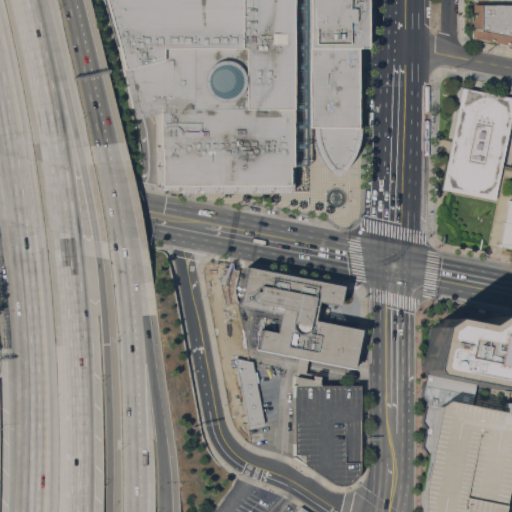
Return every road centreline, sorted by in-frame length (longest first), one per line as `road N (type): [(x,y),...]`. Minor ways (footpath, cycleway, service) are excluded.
road 1 (motorway): [(73,511),(71,310),(44,66)]
road 2 (motorway): [(7,130),(31,317),(30,511)]
road 3 (motorway): [(127,363),(106,178),(66,0)]
road 4 (motorway): [(102,314),(61,80),(44,66)]
road 5 (residential): [(307,489),(236,456),(222,440),(199,342)]
road 6 (motorway): [(106,511),(102,314)]
road 7 (primary): [(393,265),(399,101)]
road 8 (motorway): [(131,511),(127,363)]
road 9 (primary): [(393,265),(269,240)]
road 10 (primary): [(393,385),(393,265)]
